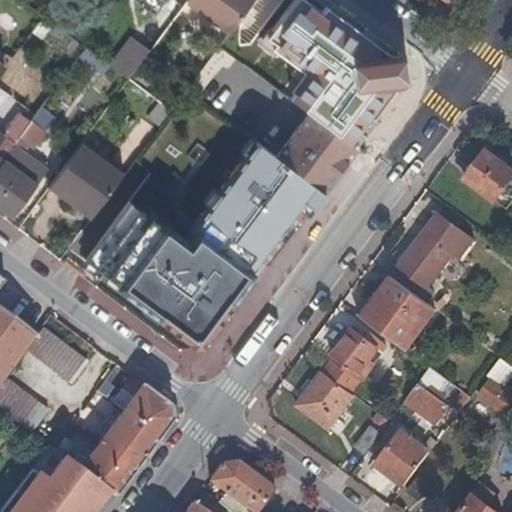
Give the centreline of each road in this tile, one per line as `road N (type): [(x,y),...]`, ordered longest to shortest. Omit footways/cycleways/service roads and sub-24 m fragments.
road 1 (secondary): [(467,75),(220,409)]
road 2 (residential): [(220,409),(174,384),(0,251)]
road 3 (residential): [(356,511),(220,409)]
road 4 (residential): [(361,0),(467,75)]
road 5 (secondary): [(220,409),(142,511)]
